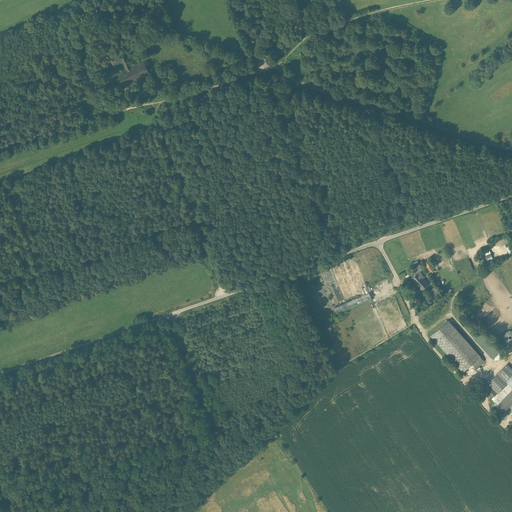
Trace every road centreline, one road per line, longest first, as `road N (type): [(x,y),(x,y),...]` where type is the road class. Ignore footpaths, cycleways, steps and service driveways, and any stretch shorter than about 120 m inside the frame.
road 1 (residential): [(0,372),(511,196)]
road 2 (track): [(266,69),(511,149)]
road 3 (track): [(224,295),(153,103)]
road 4 (track): [(266,69),(321,28),(431,0)]
road 5 (track): [(136,106),(266,69)]
road 6 (track): [(173,313),(174,336),(216,430)]
